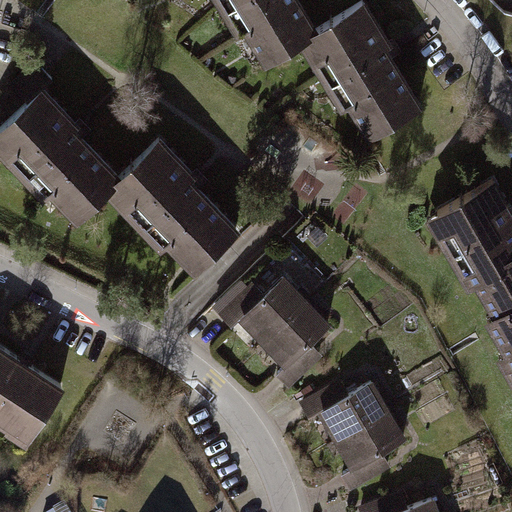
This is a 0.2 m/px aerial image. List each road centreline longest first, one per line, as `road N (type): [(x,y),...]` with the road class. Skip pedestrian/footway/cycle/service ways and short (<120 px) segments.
road 1 (residential): [(289,511),(251,423),(212,382),(154,340),(0,268)]
road 2 (residential): [(511,100),(444,0)]
